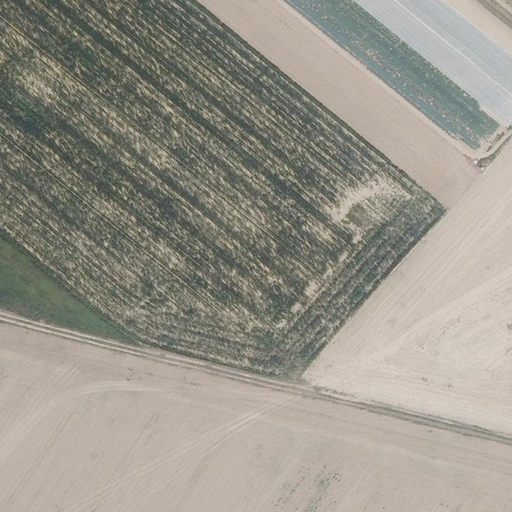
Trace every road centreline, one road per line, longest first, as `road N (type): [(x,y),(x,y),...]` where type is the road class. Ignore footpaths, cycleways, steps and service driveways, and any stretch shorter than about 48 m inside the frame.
road 1 (track): [(511,449),(0,323)]
road 2 (track): [(242,385),(421,196),(511,170)]
